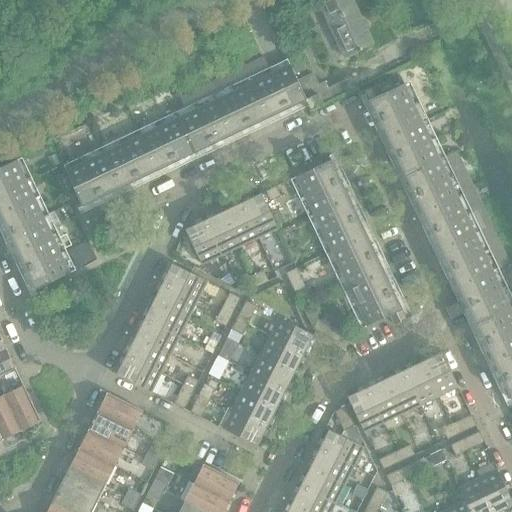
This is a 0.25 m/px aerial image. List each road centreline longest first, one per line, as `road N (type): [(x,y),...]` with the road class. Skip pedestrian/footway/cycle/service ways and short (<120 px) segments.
road 1 (residential): [(87,375),(186,185),(345,114)]
road 2 (residential): [(445,319),(337,363),(264,511)]
road 3 (residential): [(0,120),(203,0)]
road 4 (residential): [(445,319),(362,131),(345,114)]
road 5 (residential): [(18,511),(87,375)]
road 6 (residential): [(511,454),(445,319)]
road 7 (residential): [(87,375),(41,361),(0,278)]
